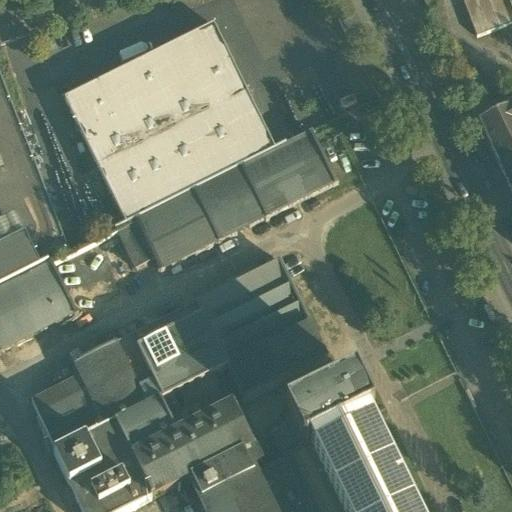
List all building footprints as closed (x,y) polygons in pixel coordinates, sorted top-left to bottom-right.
[(500,0),(469,0),(462,3),(476,41),(511,28),(500,0)] [(65,101),(126,226),(275,153),(214,28),(65,101)] [(478,125),(500,170),(511,163),(511,110),(511,109),(478,125)] [(155,262),(161,274),(336,188),(336,187),(349,181),(344,170),(331,176),(313,137),(118,233),(136,271),(155,262)] [(511,163),(500,170),(511,194),(511,163)] [(14,214),(0,221),(0,245),(24,233),(14,214)] [(0,285),(40,266),(24,233),(0,245),(0,285)] [(83,511),(126,511),(181,485),(189,480),(253,470),(261,466),(233,408),(229,410),(213,377),(227,370),(243,404),(327,363),(279,264),(74,365),(80,377),(32,401),(57,451),(54,452),(83,511)] [(52,265),(0,290),(0,352),(77,315),(52,265)] [(255,475),(253,470),(189,480),(181,485),(190,503),(197,500),(203,511),(414,511),(369,420),(375,417),(356,379),(286,413),(291,424),(304,451),(282,462),(255,475)] [(269,435),(282,462),(304,451),(291,424),(269,435)]
